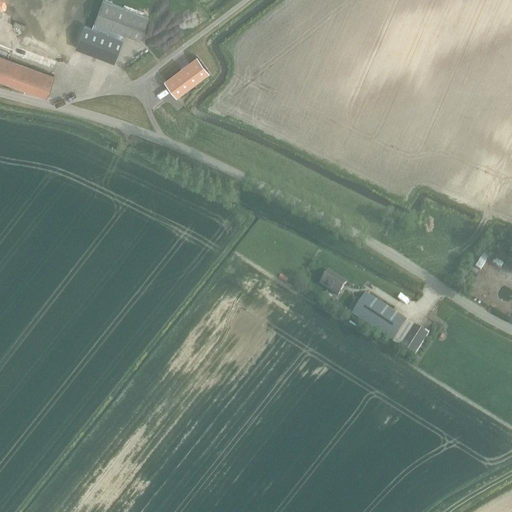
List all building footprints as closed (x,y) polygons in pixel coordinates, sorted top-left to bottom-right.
[(103,0),(102,0),(94,23),(139,40),(148,17),(103,0)] [(0,11),(17,16),(19,8),(0,3),(0,11)] [(84,25),(76,48),(113,62),(122,39),(84,25)] [(0,80),(46,97),(54,75),(0,54),(0,80)] [(164,80),(165,82),(174,94),(208,69),(198,55),(196,56),(190,61),(164,80)] [(346,283),(328,271),(320,284),(338,296),(346,283)] [(427,336),(414,327),(365,295),(361,302),(354,313),(352,316),(393,342),(400,347),(414,356),(427,336)] [(355,299),(349,309),(354,313),(361,302),(355,299)]
